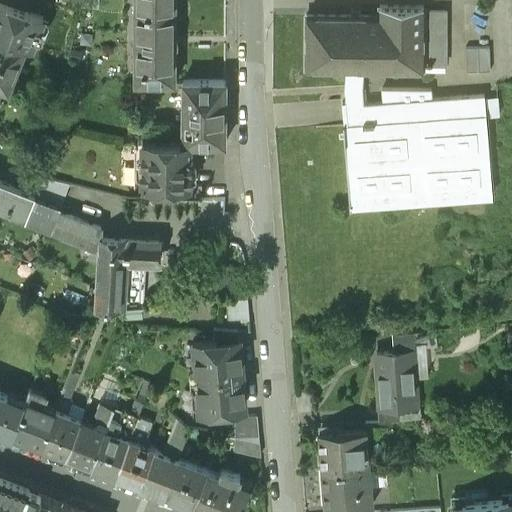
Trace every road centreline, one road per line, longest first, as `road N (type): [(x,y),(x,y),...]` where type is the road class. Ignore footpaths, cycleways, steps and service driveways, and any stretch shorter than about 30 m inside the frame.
road 1 (residential): [(287,511),(255,113),(254,0)]
road 2 (residential): [(149,511),(0,452)]
